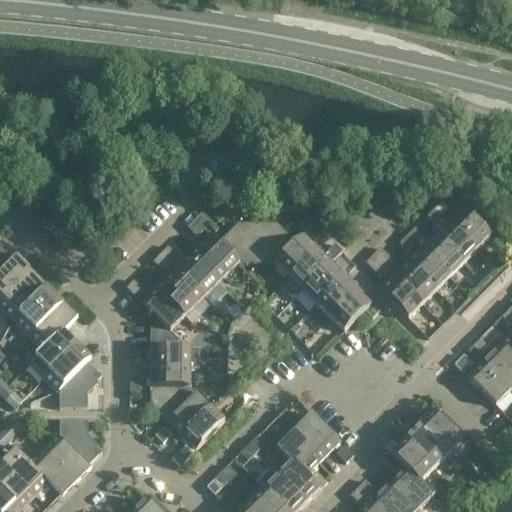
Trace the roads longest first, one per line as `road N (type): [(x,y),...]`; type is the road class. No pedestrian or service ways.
road 1 (primary): [(511,89),(216,25),(9,0)]
road 2 (residential): [(183,493),(293,389),(430,387),(495,452)]
road 3 (residential): [(100,299),(186,207),(189,161)]
road 4 (residential): [(134,450),(121,439),(118,332),(100,299)]
road 5 (residential): [(100,299),(0,213)]
